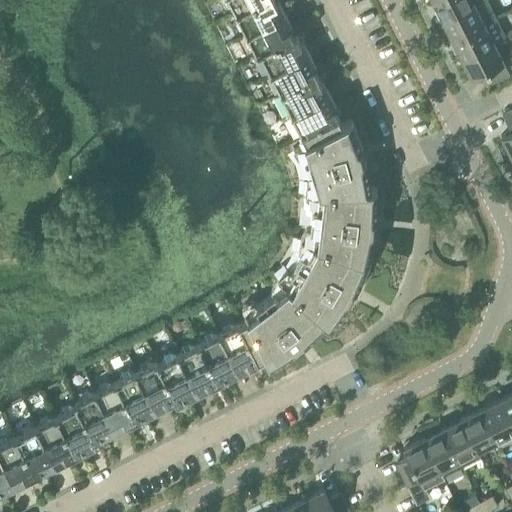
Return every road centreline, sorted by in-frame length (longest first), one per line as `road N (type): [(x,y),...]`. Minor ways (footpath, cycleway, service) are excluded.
road 1 (residential): [(341,426),(482,360),(506,305)]
road 2 (residential): [(180,511),(341,426)]
road 3 (residential): [(450,123),(387,0)]
road 4 (residential): [(511,239),(450,123)]
